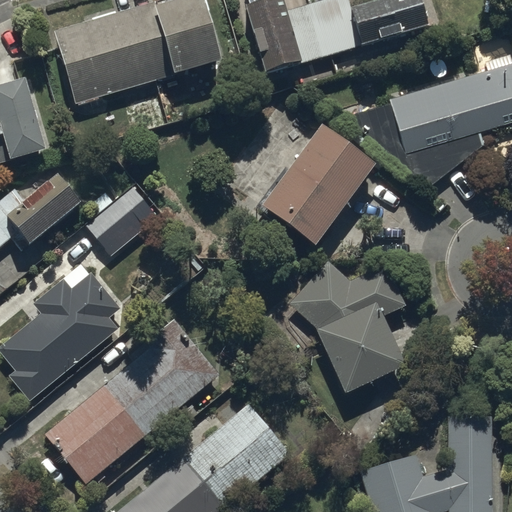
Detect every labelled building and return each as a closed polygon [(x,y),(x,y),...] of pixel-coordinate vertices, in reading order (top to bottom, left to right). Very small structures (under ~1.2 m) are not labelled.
[(52,33),(74,104),(218,61),(200,0),(177,0),(155,7),(153,3),(52,33)] [(263,74),(294,65),(300,85),(368,65),(363,45),(425,27),(417,0),(376,0),(352,7),(349,0),(326,0),(284,12),(280,0),(246,0),(248,4),(243,5),(263,74)] [(0,66),(0,161),(43,149),(23,79),(15,82),(10,64),(0,66)] [(481,147),(477,134),(511,123),(511,65),(511,64),(388,100),(390,105),(342,119),(429,188),(481,147)] [(374,165),(320,125),(259,208),(313,247),(374,165)] [(0,248),(18,234),(28,247),(83,203),(59,173),(23,201),(12,186),(0,195),(0,248)] [(133,184),(83,223),(109,257),(159,219),(133,184)] [(349,278),(326,262),(288,305),(315,328),(343,393),(404,366),(382,316),(405,306),(386,262),(349,278)] [(7,377),(27,402),(128,319),(90,273),(70,290),(61,280),(33,303),(41,313),(0,346),(0,353),(14,371),(7,377)] [(84,485),(218,375),(172,319),(146,340),(151,346),(43,435),(84,485)] [(218,511),(288,454),(245,404),(116,511),(218,511)] [(414,455),(358,471),(370,511),(490,511),(490,417),(446,417),(447,471),(421,479),(414,455)]
